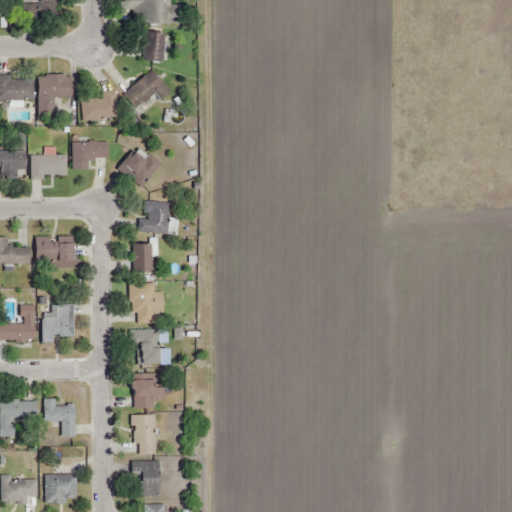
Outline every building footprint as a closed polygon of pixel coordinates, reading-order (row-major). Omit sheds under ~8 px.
[(41,0),(41,24),(59,24),(59,0),(41,0)] [(122,0),(122,9),(140,9),(141,22),(166,22),(166,0),(122,0)] [(144,32),(140,60),(161,62),(165,34),(144,32)] [(123,94),(134,108),(154,93),(161,100),(169,93),(152,71),(123,94)] [(0,77),(0,102),(30,103),(30,83),(10,83),(10,77),(0,77)] [(35,81),(34,119),(48,119),(48,100),(70,100),(70,81),(35,81)] [(80,101),(81,121),(114,121),(113,94),(101,94),(101,101),(80,101)] [(68,143),(68,172),(86,172),(86,163),(92,163),(92,161),(106,161),(106,143),(68,143)] [(138,150),(133,156),(129,152),(113,173),(138,192),(158,166),(138,150)] [(0,152),(0,171),(24,171),(24,152),(0,152)] [(28,157),(28,182),(40,182),(40,176),(66,176),(66,157),(28,157)] [(140,203),(139,213),(149,214),(148,221),(138,220),(137,231),(166,234),(169,206),(140,203)] [(33,239),(32,259),(72,260),(73,240),(33,239)] [(0,240),(0,266),(29,266),(29,249),(2,249),(2,240),(0,240)] [(129,245),(129,273),(152,274),(152,245),(129,245)] [(125,284),(125,314),(135,314),(135,325),(125,325),(125,329),(150,328),(150,311),(164,311),(164,294),(153,294),(153,284),(125,284)] [(39,315),(39,344),(52,345),(52,337),(72,338),(72,308),(49,307),(49,315),(39,315)] [(0,327),(0,341),(33,342),(34,308),(17,308),(16,318),(21,318),(21,327),(0,327)] [(129,331),(129,340),(135,340),(135,365),(160,365),(160,349),(151,349),(151,346),(156,346),(156,331),(129,331)] [(129,374),(129,392),(136,392),(136,399),(131,399),(131,410),(152,410),(152,402),(163,402),(162,390),(152,390),(152,374),(129,374)] [(43,401),(43,421),(58,421),(58,439),(74,439),(74,406),(64,406),(64,409),(51,409),(51,401),(43,401)] [(0,404),(0,440),(17,440),(17,422),(32,422),(32,404),(0,404)] [(128,418),(128,430),(134,430),(134,432),(131,432),(131,444),(137,444),(137,456),(152,456),(152,418),(128,418)] [(129,464),(129,482),(141,483),(141,497),(159,498),(159,464),(129,464)] [(0,477),(0,506),(22,506),(22,499),(34,499),(34,482),(9,483),(8,477),(0,477)] [(41,477),(41,504),(62,504),(62,502),(76,502),(76,477),(41,477)]
